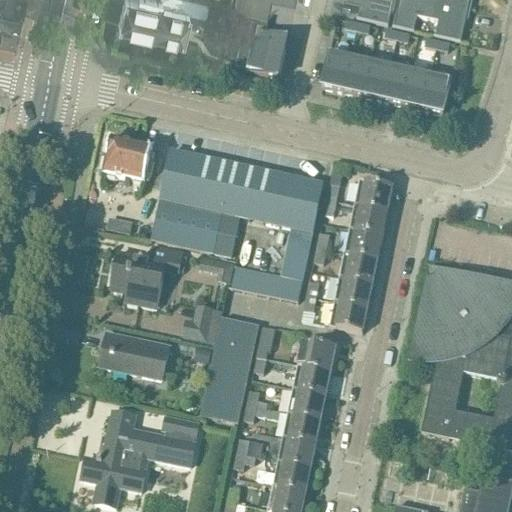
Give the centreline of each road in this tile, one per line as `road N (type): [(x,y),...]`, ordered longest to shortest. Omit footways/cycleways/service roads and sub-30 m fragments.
road 1 (residential): [(348,511),(416,163)]
road 2 (residential): [(287,134),(48,84)]
road 3 (secondary): [(12,264),(48,84)]
road 4 (residential): [(3,511),(37,340)]
road 5 (residential): [(316,0),(287,134)]
road 6 (residential): [(37,340),(55,207)]
road 7 (residential): [(416,163),(287,134)]
road 8 (residential): [(478,176),(511,49)]
